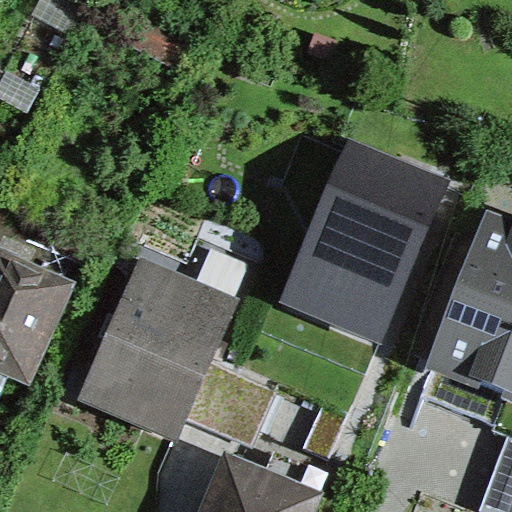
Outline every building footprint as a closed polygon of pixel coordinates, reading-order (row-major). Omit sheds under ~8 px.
[(511,235),(489,226),(433,364),(508,394),(511,395),(511,235)] [(11,378),(28,386),(72,291),(0,258),(0,399),(1,400),(11,378)] [(236,303),(144,264),(90,389),(182,429),(186,419),(211,363),(236,303)] [(211,363),(186,419),(214,430),(239,375),(211,363)] [(508,394),(433,364),(421,396),(496,425),(508,394)] [(278,393),(239,375),(214,430),(253,448),(278,393)] [(310,511),(316,501),(228,464),(208,511),(310,511)]
